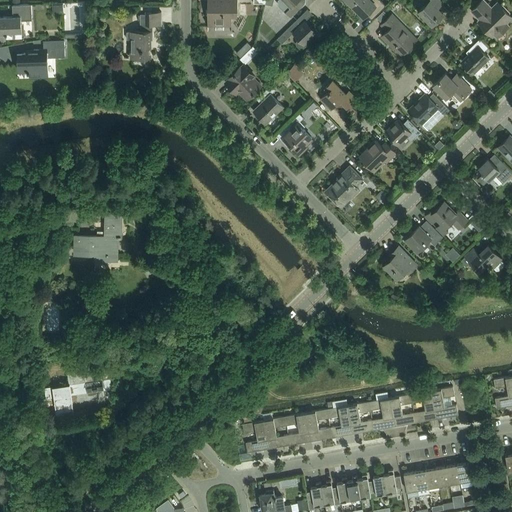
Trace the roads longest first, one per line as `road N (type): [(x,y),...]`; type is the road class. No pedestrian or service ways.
road 1 (residential): [(231,471),(511,423)]
road 2 (tertiary): [(185,425),(359,250)]
road 3 (residential): [(296,185),(196,85),(184,51),(184,0)]
road 4 (residential): [(296,185),(398,92)]
